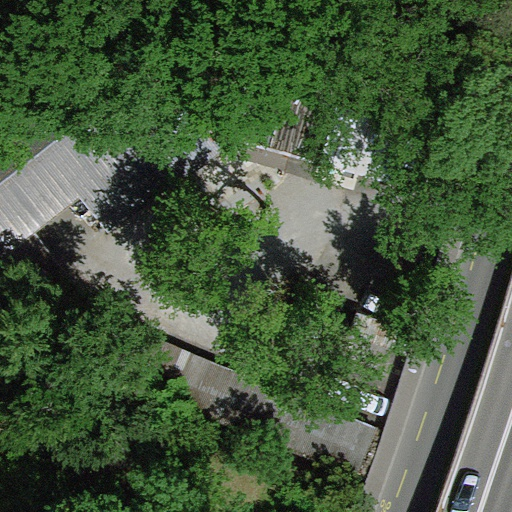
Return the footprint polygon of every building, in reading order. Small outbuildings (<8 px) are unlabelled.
[(33,46),(0,72),(0,238),(84,177),(147,130),(137,116),(91,53),(33,46)] [(147,130),(84,177),(117,218),(237,132),(213,118),(187,79),(137,116),(147,130)] [(221,240),(209,224),(182,245),(196,262),(221,240)] [(88,297),(37,232),(0,259),(0,295),(34,340),(88,297)] [(359,474),(377,426),(116,320),(99,367),(359,474)]
